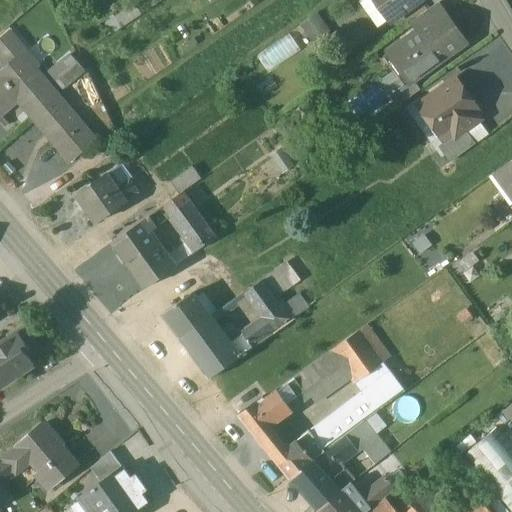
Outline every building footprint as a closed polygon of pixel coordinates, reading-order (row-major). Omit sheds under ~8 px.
[(0,15),(7,23),(23,10),(14,0),(13,0),(0,11),(0,15)] [(376,0),(391,20),(419,0),(376,0)] [(436,3),(412,20),(420,30),(420,31),(443,14),(436,3)] [(135,4),(115,17),(122,27),(142,14),(135,4)] [(420,30),(390,52),(410,80),(411,82),(413,80),(441,60),(440,59),(463,42),(443,14),(420,31),(420,30)] [(10,32),(0,40),(0,57),(8,67),(23,54),(25,55),(28,53),(10,32)] [(61,47),(49,33),(32,48),(44,61),(61,47)] [(86,127),(35,67),(38,64),(28,53),(25,55),(23,54),(8,67),(0,73),(0,106),(13,95),(70,161),(86,147),(77,135),(86,127)] [(84,72),(75,62),(57,78),(66,88),(84,72)] [(455,79),(419,106),(433,124),(442,118),(454,136),(455,136),(465,129),(480,118),(475,112),(478,110),(455,79)] [(410,80),(392,93),(400,104),(420,90),(413,80),(411,82),(410,80)] [(465,129),(455,136),(454,136),(440,146),(451,162),(475,144),(465,129)] [(511,159),(495,172),(511,194),(511,159)] [(116,189),(105,174),(76,195),(95,223),(125,202),(124,202),(116,189)] [(129,180),(116,189),(124,202),(137,193),(129,180)] [(172,187),(155,199),(161,207),(178,195),(172,187)] [(216,237),(183,191),(178,195),(161,207),(169,219),(183,237),(186,241),(194,253),(216,237)] [(161,207),(111,243),(127,265),(157,244),(149,233),(169,219),(161,207)] [(194,253),(186,241),(182,244),(179,247),(187,258),(194,253)] [(157,244),(127,265),(144,289),(174,267),(166,256),(157,244)] [(187,258),(179,247),(166,256),(174,267),(187,258)] [(455,263),(466,283),(486,272),(475,252),(455,263)] [(288,289),(275,272),(261,281),(274,298),(279,295),(288,289)] [(261,281),(245,293),(261,314),(277,303),(274,298),(261,281)] [(192,293),(164,314),(183,338),(210,318),(196,298),(192,293)] [(217,313),(203,293),(196,298),(210,318),(217,313)] [(298,294),(284,304),(294,318),(294,317),(307,308),(298,294)] [(279,295),(274,298),(277,303),(281,300),(282,299),(279,295)] [(277,303),(261,314),(264,318),(269,314),(279,328),(294,318),(284,304),(281,300),(277,303)] [(264,318),(242,334),(252,348),(271,334),(279,328),(269,314),(264,318)] [(210,318),(183,338),(211,377),(236,359),(239,357),(229,344),(210,318)] [(381,345),(366,326),(359,331),(374,350),(381,345)] [(38,348),(24,327),(16,332),(27,350),(26,351),(32,351),(38,348)] [(299,374),(290,381),(300,395),(287,404),(291,411),(301,403),(306,409),(309,407),(312,410),(352,381),(355,384),(384,363),(374,350),(359,331),(299,374)] [(16,332),(0,342),(0,387),(32,365),(24,352),(26,351),(27,350),(16,332)] [(242,334),(229,344),(239,357),(252,348),(242,334)] [(384,363),(355,384),(361,393),(335,412),(350,431),(365,420),(405,390),(384,363)] [(290,381),(278,390),(279,392),(287,404),(300,395),(290,381)] [(279,392),(241,418),(266,450),(278,439),(268,428),(285,415),(291,411),(287,404),(279,392)] [(306,409),(301,403),(291,411),(285,415),(292,425),(309,413),(306,409)] [(335,412),(297,441),(314,459),(349,432),(350,431),(335,412)] [(386,447),(365,420),(350,431),(349,432),(371,459),(386,447)] [(56,437),(44,423),(18,446),(18,447),(4,459),(16,473),(31,461),(39,470),(35,474),(48,489),(77,464),(54,438),(56,437)] [(511,511),(511,444),(499,428),(464,456),(510,511),(511,511)] [(347,436),(315,460),(341,491),(351,482),(354,479),(339,461),(356,449),(347,436)] [(278,439),(266,450),(274,458),(286,449),(278,439)] [(286,449),(274,458),(291,479),(314,459),(297,441),(286,449)] [(386,447),(371,459),(375,464),(390,452),(386,447)] [(111,451),(91,468),(101,482),(122,467),(111,451)] [(315,460),(314,459),(291,479),(319,511),(330,511),(347,498),(348,498),(357,491),(351,482),(341,491),(315,460)] [(0,465),(0,502),(7,497),(0,487),(0,483),(8,478),(0,465)] [(101,482),(77,499),(86,511),(140,511),(151,505),(142,494),(147,490),(135,474),(131,477),(122,466),(122,467),(101,482)] [(386,477),(361,496),(357,491),(348,498),(359,511),(366,511),(396,489),(386,477)] [(442,495),(434,485),(429,487),(439,498),(442,495)] [(413,501),(401,511),(450,511),(439,498),(429,487),(413,501)] [(407,495),(393,507),(396,511),(401,511),(413,501),(407,495)] [(475,495),(455,511),(484,511),(487,510),(475,495)] [(359,511),(348,498),(347,498),(330,511),(359,511)] [(387,501),(373,511),(396,511),(393,507),(387,501)]
